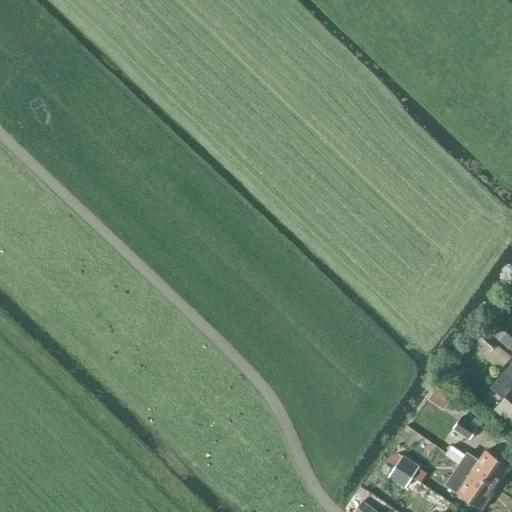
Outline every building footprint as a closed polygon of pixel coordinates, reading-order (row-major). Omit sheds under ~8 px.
[(494,344),(476,329),(473,332),(470,335),(471,336),(489,351),(494,344)] [(511,351),(511,338),(508,334),(501,341),(511,351)] [(511,365),(511,364),(490,388),(504,400),(496,409),(511,423),(511,365)] [(482,422),(465,411),(452,429),(469,440),(482,422)] [(395,465),(388,477),(405,488),(419,467),(418,467),(403,456),(407,450),(399,445),(388,460),(395,465)] [(458,464),(495,489),(510,468),(485,451),(479,460),(466,452),(458,464)] [(495,489),(458,464),(444,485),(456,494),(481,511),(495,489)] [(379,511),(385,505),(365,489),(358,499),(362,502),(353,511),(379,511)]
